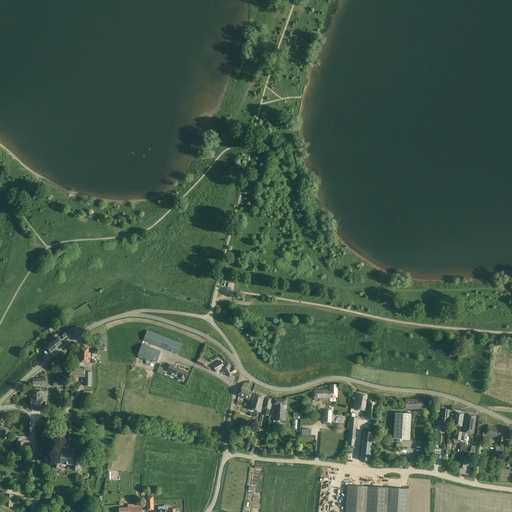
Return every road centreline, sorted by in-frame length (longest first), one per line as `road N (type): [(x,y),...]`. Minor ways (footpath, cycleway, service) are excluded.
road 1 (unclassified): [(224,456),(423,471),(511,491)]
road 2 (unclassified): [(245,373),(277,389),(334,377),(437,394),(511,422)]
road 3 (unclassified): [(0,402),(80,333),(130,314)]
road 4 (unclassified): [(33,511),(31,412),(0,407)]
